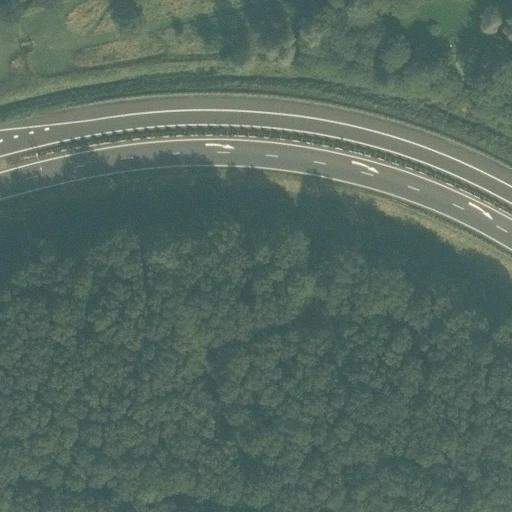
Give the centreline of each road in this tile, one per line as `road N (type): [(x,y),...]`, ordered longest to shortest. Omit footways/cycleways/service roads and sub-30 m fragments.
road 1 (motorway): [(0,186),(134,156),(276,156),(415,189),(511,235)]
road 2 (motorway): [(511,194),(372,137),(252,118),(112,122),(0,150)]
